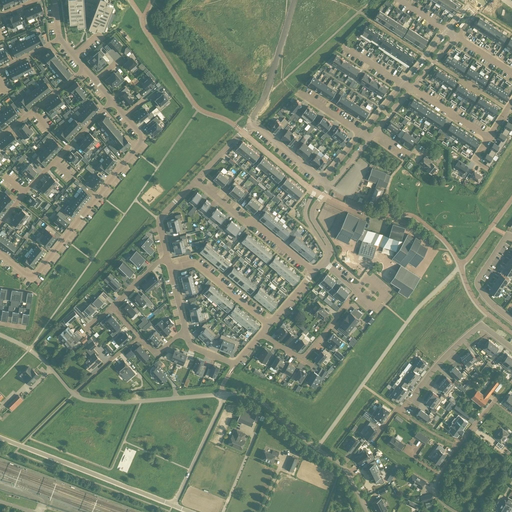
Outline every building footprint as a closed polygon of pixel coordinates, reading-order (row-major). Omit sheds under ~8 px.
[(0,0),(4,8),(9,6),(6,0),(0,0)] [(67,0),(69,22),(76,22),(76,25),(84,25),(85,25),(84,15),(85,15),(90,17),(91,18),(87,27),(88,27),(95,29),(96,26),(101,28),(103,29),(104,26),(109,28),(116,10),(111,8),(112,6),(105,3),(106,0),(97,0),(95,6),(92,4),(86,2),(83,2),(82,0),(67,0)] [(289,0),(303,9),(308,0),(289,0)] [(449,12),(455,3),(450,0),(445,8),(450,11),(449,12)] [(212,1),(209,4),(217,11),(220,7),(212,1)] [(250,9),(249,11),(252,15),(260,8),(256,4),(255,5),(253,3),(249,7),(250,9)] [(455,3),(449,12),(454,15),(460,5),(458,4),(457,4),(455,3)] [(38,16),(44,13),(40,4),(34,6),(38,16)] [(209,4),(207,7),(215,14),(217,11),(209,4)] [(33,18),(38,16),(34,6),(29,9),(33,18)] [(207,7),(204,11),(212,17),(215,14),(207,7)] [(260,8),(252,15),(256,19),(263,12),(264,12),(260,8)] [(28,20),(33,18),(29,9),(24,11),(28,20)] [(374,18),(379,21),(384,13),(380,10),(374,18)] [(204,11),(201,14),(209,20),(212,17),(204,11)] [(256,19),(259,23),(267,16),(263,12),(256,19)] [(291,12),(287,19),(296,24),(300,17),(291,12)] [(384,13),(379,21),(384,24),(389,16),(384,13)] [(16,26),(21,24),(23,27),(26,26),(23,20),(21,22),(17,14),(12,16),(16,26)] [(201,14),(199,17),(207,24),(210,21),(209,20),(201,14)] [(16,26),(12,16),(6,18),(9,24),(6,25),(8,31),(17,27),(16,26)] [(267,16),(259,23),(263,27),(271,20),(267,16)] [(384,24),(388,27),(393,19),(389,16),(384,24)] [(199,17),(195,21),(203,28),(207,24),(199,17)] [(240,18),(235,22),(243,29),(247,26),(240,18)] [(478,31),(484,21),(479,18),(477,22),(476,21),(473,26),(478,30),(477,31),(478,31)] [(393,19),(388,27),(393,30),(399,21),(398,22),(393,19)] [(271,20),(263,27),(267,31),(274,24),(271,20)] [(397,33),(404,24),(399,21),(393,30),(397,33)] [(478,31),(482,34),(489,24),(484,21),(478,31)] [(235,22),(232,25),(239,32),(243,29),(235,22)] [(404,24),(397,33),(402,36),(407,28),(403,25),(404,24)] [(489,24),(482,34),(483,33),(487,36),(493,27),(489,24)] [(232,25),(229,28),(236,35),(239,32),(232,25)] [(361,34),(359,37),(364,40),(366,37),(371,29),(366,26),(361,34)] [(492,39),(498,30),(497,30),(493,27),(487,36),(488,36),(488,35),(492,38),(492,39)] [(229,28),(226,30),(233,38),(236,35),(229,28)] [(409,39),(414,31),(409,28),(404,36),(409,39)] [(371,29),(366,37),(371,40),(375,32),(371,29)] [(226,30),(223,33),(230,41),(233,38),(226,30)] [(498,30),(492,39),(496,42),(502,33),(498,30)] [(409,39),(413,42),(418,34),(414,31),(409,39)] [(371,40),(370,40),(375,43),(376,42),(380,35),(378,33),(378,34),(375,32),(371,40)] [(40,45),(45,42),(40,33),(35,35),(40,45)] [(223,33),(220,36),(227,44),(230,41),(223,33)] [(279,34),(276,38),(284,45),(287,40),(286,39),(287,37),(283,33),(281,35),(279,34)] [(502,33),(496,42),(497,42),(497,41),(502,44),(507,36),(502,33)] [(418,34),(413,42),(418,45),(424,35),(423,37),(418,34)] [(35,47),(40,45),(35,35),(30,38),(35,47)] [(380,35),(376,42),(380,44),(380,45),(384,38),(382,37),(383,36),(380,35)] [(424,35),(418,45),(423,48),(429,39),(424,35)] [(220,36),(216,40),(223,48),(227,44),(220,36)] [(118,42),(114,37),(108,43),(104,47),(108,51),(112,48),(115,51),(119,47),(117,44),(118,42)] [(30,50),(35,47),(30,38),(26,40),(30,50)] [(276,38),(272,43),(280,49),(284,45),(276,38)] [(380,44),(379,45),(380,46),(383,48),(382,49),(383,50),(384,50),(385,49),(384,49),(390,41),(387,39),(386,39),(384,38),(380,45),(380,44)] [(25,52),(30,50),(26,40),(21,43),(25,52)] [(390,41),(384,49),(385,49),(389,52),(394,44),(392,43),(393,42),(390,40),(390,41)] [(21,54),(25,52),(21,43),(16,45),(21,55),(21,54)] [(272,43),(269,47),(277,54),(280,49),(272,43)] [(394,44),(389,52),(394,55),(400,47),(397,45),(396,46),(394,44)] [(16,58),(21,55),(16,45),(11,48),(16,58)] [(269,47),(265,52),(273,58),(277,54),(269,47)] [(400,47),(394,55),(399,58),(404,51),(402,49),(402,48),(400,47)] [(42,56),(49,64),(57,57),(50,49),(42,56)] [(0,51),(0,53),(4,62),(9,59),(4,50),(0,51)] [(89,61),(88,62),(90,64),(91,64),(96,69),(105,61),(102,57),(104,54),(100,50),(88,60),(89,61)] [(404,51),(399,58),(404,61),(409,54),(407,52),(404,50),(404,51)] [(126,58),(129,60),(124,64),(128,70),(130,68),(131,69),(135,66),(134,65),(136,63),(133,60),(135,58),(132,53),(126,58)] [(409,54),(404,61),(409,65),(414,57),(411,55),(409,53),(409,54)] [(448,65),(453,57),(452,57),(447,54),(444,58),(445,59),(443,62),(447,65),(448,65)] [(332,60),(329,63),(335,67),(341,58),(336,55),(333,60),(332,60)] [(49,64),(53,68),(60,62),(56,58),(57,58),(57,57),(49,64)] [(457,60),(453,57),(448,65),(452,68),(458,60),(457,60)] [(260,58),(256,63),(264,69),(268,64),(260,58)] [(341,58),(335,67),(340,70),(340,69),(345,61),(341,58)] [(457,71),(463,61),(462,63),(458,60),(452,68),(457,71)] [(28,73),(33,70),(28,61),(23,64),(28,73)] [(345,61),(340,69),(345,72),(350,64),(345,61)] [(463,61),(457,71),(462,74),(468,64),(463,61)] [(53,68),(56,72),(63,66),(60,62),(53,68)] [(256,63),(252,67),(261,74),(264,69),(256,63)] [(28,73),(23,64),(18,66),(22,74),(27,72),(28,73)] [(350,64),(345,72),(349,75),(355,67),(350,64)] [(18,76),(22,74),(18,66),(13,69),(18,78),(18,76)] [(56,72),(60,76),(67,70),(66,70),(63,66),(56,72)] [(252,67),(249,71),(257,78),(261,74),(252,67)] [(349,75),(348,77),(355,82),(359,77),(356,75),(359,70),(355,67),(349,75)] [(469,67),(464,75),(465,76),(468,77),(469,78),(474,71),(470,68),(469,67)] [(10,82),(18,78),(13,69),(8,71),(10,75),(8,77),(10,82)] [(63,81),(69,76),(71,74),(67,70),(60,76),(63,81)] [(432,77),(438,81),(443,73),(438,70),(436,73),(435,73),(432,77)] [(153,80),(155,78),(148,71),(146,73),(149,77),(141,84),(143,86),(143,87),(145,90),(146,89),(147,90),(150,87),(150,88),(152,86),(152,85),(155,83),(153,80)] [(249,71),(245,76),(253,82),(257,78),(249,71)] [(474,71),(469,78),(470,79),(474,81),(479,73),(475,71),(474,71)] [(118,77),(114,73),(106,79),(112,86),(118,81),(120,84),(125,80),(120,75),(118,77)] [(364,84),(369,76),(364,73),(359,81),(364,84)] [(442,84),(448,76),(443,73),(438,81),(442,84)] [(479,73),(474,81),(478,84),(483,76),(479,74),(479,73)] [(313,87),(318,79),(313,76),(310,81),(308,84),(313,87)] [(369,87),(374,79),(369,76),(364,84),(363,85),(368,88),(369,87)] [(442,84),(447,87),(452,79),(448,76),(442,84)] [(483,76),(478,84),(482,87),(483,87),(488,79),(483,77),(483,76)] [(47,93),(51,90),(46,84),(49,82),(45,77),(42,79),(44,81),(40,85),(47,93)] [(317,90),(322,82),(318,79),(313,87),(317,90)] [(374,79),(369,87),(373,90),(378,82),(374,79)] [(452,79),(447,87),(452,90),(457,82),(452,79)] [(68,88),(72,92),(79,86),(76,81),(68,88)] [(490,81),(485,89),(489,92),(494,84),(490,81)] [(322,82),(317,90),(322,93),(327,85),(322,82)] [(378,82),(373,90),(372,91),(377,94),(378,93),(383,85),(378,82)] [(326,96),(332,87),(333,86),(328,83),(327,85),(322,93),(326,96)] [(458,95),(463,87),(459,84),(453,92),(458,95)] [(494,84),(489,92),(494,95),(499,87),(494,84)] [(47,93),(40,85),(36,88),(42,96),(46,93),(47,93)] [(383,85),(378,93),(383,97),(386,93),(385,93),(388,88),(383,85)] [(72,92),(75,97),(83,90),(79,86),(72,92)] [(128,90),(125,87),(120,92),(122,94),(119,97),(122,100),(122,101),(122,100),(123,102),(126,105),(132,100),(125,92),(128,90)] [(332,87),(326,96),(331,99),(332,98),(337,90),(332,87)] [(468,90),(463,87),(458,95),(463,98),(468,90)] [(499,87),(494,95),(498,98),(504,90),(503,90),(500,88),(499,87)] [(38,100),(42,96),(36,88),(31,92),(38,100)] [(504,90),(498,98),(499,98),(503,101),(504,100),(507,102),(510,97),(507,95),(508,93),(510,91),(505,88),(504,90)] [(75,97),(79,101),(87,94),(83,90),(75,97)] [(467,101),(472,93),(468,90),(463,98),(467,101)] [(341,106),(346,98),(341,95),(343,93),(340,91),(337,96),(340,97),(336,103),(341,106)] [(34,103),(38,100),(31,92),(27,95),(34,103)] [(472,104),(477,96),(472,93),(467,101),(472,104)] [(167,98),(164,94),(164,95),(163,94),(155,100),(158,104),(155,106),(156,107),(159,110),(164,106),(162,104),(168,99),(167,98)] [(29,106),(34,103),(27,95),(23,98),(29,106)] [(64,104),(64,103),(58,95),(53,99),(60,107),(64,104)] [(351,100),(346,97),(346,98),(341,106),(345,109),(350,101),(351,101),(351,100)] [(475,105),(479,108),(484,100),(480,97),(475,105)] [(25,110),(29,106),(23,98),(19,102),(17,99),(14,101),(18,106),(20,104),(25,110)] [(56,110),(60,107),(53,99),(49,102),(56,110)] [(412,111),(418,102),(413,99),(411,103),(410,102),(407,106),(408,107),(413,110),(412,111)] [(296,110),(301,104),(296,100),(289,109),(294,113),(293,114),(295,116),(299,112),(296,110)] [(484,100),(479,108),(484,111),(489,103),(484,100)] [(96,112),(100,108),(92,101),(88,105),(96,112)] [(351,101),(350,101),(345,109),(350,112),(355,104),(351,101)] [(8,110),(14,118),(19,115),(14,109),(16,107),(13,102),(10,104),(12,107),(8,110)] [(49,116),(56,110),(49,102),(45,106),(47,109),(45,111),(49,116)] [(417,114),(422,105),(418,102),(412,111),(417,114)] [(488,114),(493,106),(489,103),(484,111),(488,114)] [(359,106),(355,104),(350,112),(354,114),(360,106),(359,106)] [(360,106),(354,114),(359,117),(365,107),(361,104),(359,106),(360,106)] [(92,116),(96,112),(88,105),(85,109),(92,116)] [(427,108),(422,105),(417,113),(422,116),(427,108)] [(305,118),(312,110),(308,106),(301,114),(299,112),(295,116),(298,118),(299,116),(304,120),(305,118)] [(498,109),(494,106),(488,114),(493,117),(498,109)] [(365,107),(359,117),(364,120),(366,117),(367,118),(371,111),(365,107)] [(147,116),(149,119),(154,115),(151,112),(149,114),(145,109),(144,109),(143,108),(140,111),(141,112),(135,117),(140,122),(147,116)] [(426,120),(432,111),(427,108),(422,116),(421,117),(426,120)] [(3,114),(4,114),(10,122),(14,118),(8,110),(7,109),(2,113),(3,114)] [(88,120),(92,116),(85,109),(81,113),(88,120)] [(314,122),(312,120),(317,114),(312,110),(305,118),(310,122),(308,124),(311,126),(314,122)] [(436,114),(432,111),(426,120),(430,123),(436,114)] [(77,117),(84,124),(88,120),(81,113),(77,117)] [(0,117),(6,125),(10,122),(4,114),(3,114),(0,116),(0,117)] [(441,117),(436,114),(430,123),(431,122),(435,125),(441,117)] [(102,127),(110,120),(106,116),(98,122),(102,127)] [(314,122),(311,126),(313,128),(314,128),(315,127),(319,130),(321,129),(321,128),(328,120),(323,116),(317,124),(314,122)] [(150,134),(151,136),(152,136),(161,129),(161,128),(157,124),(160,122),(156,117),(149,122),(151,126),(147,129),(147,130),(146,131),(149,134),(150,134)] [(441,117),(435,125),(440,128),(445,120),(441,117)] [(283,129),(288,122),(284,118),(281,122),(277,119),(274,122),(275,123),(270,129),(275,133),(281,127),(283,129)] [(69,123),(70,124),(77,130),(81,126),(73,119),(69,123)] [(102,127),(105,131),(112,125),(109,121),(110,120),(102,127)] [(330,132),(327,130),(332,124),(328,120),(321,128),(321,129),(325,132),(324,134),(326,136),(330,132)] [(505,128),(503,130),(508,134),(510,135),(511,132),(511,120),(511,121),(511,120),(511,123),(511,124),(508,122),(504,127),(505,128)] [(390,122),(386,128),(387,130),(394,134),(395,133),(397,135),(401,130),(398,128),(390,122)] [(30,128),(29,129),(25,124),(24,124),(21,126),(28,135),(32,133),(33,132),(33,131),(30,128)] [(77,130),(70,124),(67,128),(73,134),(77,130)] [(445,133),(450,136),(456,127),(451,124),(445,133)] [(105,131),(109,135),(116,129),(112,125),(105,131)] [(290,127),(288,125),(284,129),(286,131),(281,138),(285,141),(292,133),(288,130),(290,127)] [(18,129),(22,135),(21,136),(23,139),(24,139),(25,138),(28,135),(21,126),(18,129)] [(330,132),(326,136),(329,138),(332,135),(336,139),(343,130),(339,126),(332,134),(330,132)] [(454,139),(454,138),(460,129),(456,127),(450,136),(449,137),(450,137),(454,139)] [(63,132),(69,138),(73,134),(67,128),(63,131),(63,132)] [(61,129),(55,136),(59,140),(61,138),(65,142),(69,138),(63,132),(63,131),(61,129)] [(119,133),(116,129),(109,135),(112,139),(119,133)] [(410,135),(405,131),(402,129),(400,132),(403,134),(399,140),(404,144),(410,135)] [(460,140),(465,132),(460,129),(454,138),(456,139),(459,141),(460,140)] [(343,130),(336,139),(341,142),(339,144),(342,146),(345,142),(343,140),(348,134),(343,130)] [(501,133),(498,138),(501,140),(499,143),(504,146),(508,139),(506,137),(508,134),(503,130),(502,133),(501,133)] [(292,133),(285,141),(290,145),(295,139),(298,141),(302,136),(299,134),(298,135),(294,131),(292,133)] [(17,140),(11,133),(11,132),(6,136),(13,144),(18,141),(20,144),(23,143),(19,138),(17,140)] [(469,135),(465,132),(460,140),(461,141),(464,143),(469,135)] [(96,140),(89,133),(85,137),(92,144),(96,140)] [(123,137),(119,133),(112,139),(116,143),(124,136),(123,137)] [(416,142),(419,138),(416,136),(415,138),(410,135),(404,144),(409,147),(413,141),(416,142)] [(464,143),(469,146),(474,138),(469,135),(464,143)] [(9,148),(13,144),(6,136),(7,136),(2,140),(9,148)] [(130,144),(124,136),(116,143),(123,151),(130,144)] [(88,148),(92,144),(85,137),(81,141),(83,142),(88,148)] [(301,145),(296,150),(301,154),(308,146),(303,142),(305,140),(303,138),(299,143),(301,145)] [(474,138),(469,146),(467,148),(468,149),(472,151),(479,141),(474,138)] [(9,148),(2,140),(0,141),(0,145),(4,151),(9,148)] [(61,147),(53,140),(49,144),(57,151),(61,147)] [(241,152),(247,145),(242,141),(235,151),(239,154),(241,152)] [(86,153),(90,149),(88,148),(83,142),(79,147),(86,153)] [(492,149),(490,152),(495,155),(497,151),(499,153),(504,146),(499,143),(497,146),(494,143),(491,148),(492,149)] [(57,151),(49,144),(50,145),(47,149),(53,155),(57,151)] [(251,148),(247,145),(241,152),(245,156),(251,148)] [(308,146),(301,154),(305,158),(310,152),(313,154),(317,150),(314,148),(312,150),(308,146)] [(255,152),(251,148),(245,156),(249,159),(255,152)] [(53,155),(47,149),(43,153),(49,159),(53,155)] [(315,156),(310,162),(315,166),(322,158),(322,157),(317,154),(319,152),(317,150),(313,154),(315,156)] [(78,153),(76,155),(72,151),(67,156),(76,164),(82,157),(78,153)] [(255,152),(249,159),(248,160),(253,164),(259,155),(255,152)] [(431,158),(435,162),(436,162),(437,160),(440,156),(436,152),(431,158)] [(487,154),(484,159),(487,161),(485,164),(490,167),(494,160),(492,159),(495,155),(490,152),(488,155),(487,154)] [(43,153),(39,156),(39,157),(46,163),(49,159),(43,153)] [(39,157),(39,156),(37,154),(33,158),(32,157),(30,159),(34,164),(36,161),(42,167),(46,163),(39,157)] [(112,165),(116,161),(108,155),(104,159),(112,165)] [(322,158),(315,166),(319,170),(325,163),(327,165),(331,160),(329,158),(328,159),(323,156),(322,157),(322,158)] [(425,156),(418,163),(426,170),(431,174),(437,167),(432,163),(433,162),(425,156)] [(267,161),(263,157),(256,165),(261,169),(262,168),(261,168),(267,161)] [(109,170),(112,165),(104,159),(101,163),(100,162),(109,170)] [(272,164),(267,161),(261,168),(262,168),(265,171),(265,172),(272,164)] [(459,171),(463,173),(461,176),(464,179),(468,174),(464,172),(468,167),(458,161),(455,167),(460,170),(459,171)] [(106,174),(109,170),(100,162),(96,167),(95,165),(93,168),(97,171),(99,169),(106,174)] [(36,172),(31,167),(32,166),(29,163),(28,165),(25,168),(33,176),(36,172)] [(276,168),(272,164),(265,172),(265,171),(265,172),(269,176),(270,175),(276,168)] [(24,175),(25,174),(30,179),(33,176),(25,168),(22,171),(21,172),(24,175)] [(274,178),(280,171),(276,168),(270,175),(274,178)] [(375,188),(373,187),(369,199),(379,202),(383,190),(380,189),(381,187),(386,189),(391,175),(386,174),(386,173),(372,168),(368,180),(377,183),(375,188)] [(213,179),(218,183),(225,174),(220,171),(219,172),(219,171),(216,174),(217,174),(213,179)] [(273,179),(277,183),(284,175),(280,171),(274,178),(273,179)] [(470,177),(478,182),(482,176),(474,171),(471,175),(469,173),(466,178),(468,180),(470,177)] [(218,183),(223,186),(226,182),(228,184),(231,181),(229,179),(230,177),(225,173),(225,174),(218,183)] [(86,182),(84,184),(90,189),(92,186),(94,188),(102,179),(96,174),(89,184),(86,182)] [(57,182),(50,175),(46,179),(53,186),(57,182)] [(291,182),(287,178),(280,186),(284,190),(285,189),(291,182)] [(53,186),(46,179),(42,183),(43,184),(44,184),(49,190),(50,190),(53,186)] [(241,187),(235,181),(231,185),(233,187),(229,192),(234,196),(241,187)] [(264,190),(266,187),(260,182),(257,185),(264,190)] [(291,182),(285,189),(289,192),(295,185),(291,182)] [(90,195),(83,190),(85,187),(79,183),(78,185),(82,189),(79,193),(87,200),(90,195)] [(43,184),(40,188),(48,196),(52,192),(50,190),(49,190),(44,184),(43,184)] [(293,196),(299,188),(295,185),(289,192),(293,196)] [(248,192),(241,187),(234,196),(238,200),(242,196),(244,197),(248,192)] [(304,192),(299,188),(293,196),(291,198),(296,201),(304,192)] [(14,200),(9,195),(11,193),(6,189),(4,192),(6,193),(3,198),(11,204),(14,200)] [(196,209),(199,205),(197,202),(202,196),(197,192),(194,195),(193,194),(191,198),(192,199),(189,202),(194,206),(193,207),(196,209)] [(87,200),(79,193),(76,198),(77,199),(84,204),(87,200)] [(257,200),(253,196),(252,197),(250,195),(246,199),(248,201),(245,205),(250,209),(257,201),(257,200)] [(37,197),(35,199),(30,196),(27,201),(36,208),(41,201),(37,197)] [(73,203),(80,208),(84,204),(77,199),(75,198),(75,197),(71,201),(73,203)] [(11,204),(3,198),(0,201),(0,202),(7,208),(11,204)] [(202,215),(205,217),(209,212),(206,210),(211,204),(211,203),(211,204),(206,200),(207,200),(206,199),(204,203),(198,210),(203,214),(202,215)] [(264,205),(257,200),(257,201),(250,209),(254,213),(258,209),(260,211),(264,205)] [(77,213),(80,208),(73,203),(71,201),(68,205),(70,207),(77,213)] [(62,208),(60,210),(62,211),(64,214),(66,211),(73,216),(73,217),(74,216),(77,213),(70,207),(68,205),(64,210),(62,208)] [(264,222),(271,213),(267,209),(268,208),(266,206),(262,210),(264,212),(259,218),(259,219),(260,218),(264,222)] [(205,217),(207,219),(208,218),(213,222),(221,212),(217,208),(216,208),(211,214),(209,212),(205,217)] [(29,215),(22,209),(21,209),(18,214),(25,219),(26,220),(29,216),(29,215)] [(63,228),(67,222),(62,219),(65,215),(59,211),(52,220),(58,225),(58,226),(61,228),(62,227),(63,228)] [(223,224),(221,222),(226,216),(221,212),(213,222),(218,226),(217,227),(220,229),(222,226),(223,224)] [(363,229),(367,222),(348,212),(347,213),(335,238),(347,244),(350,238),(357,242),(358,239),(362,240),(358,254),(373,259),(377,244),(397,250),(392,259),(401,265),(390,282),(400,288),(398,291),(398,292),(407,297),(420,277),(405,267),(408,262),(416,268),(428,249),(420,244),(421,241),(415,237),(415,239),(408,234),(403,240),(401,240),(405,227),(393,223),(389,236),(386,235),(380,234),(363,229)] [(25,219),(17,213),(16,213),(13,217),(21,223),(24,219),(25,219)] [(274,218),(275,217),(271,213),(264,222),(268,225),(274,218)] [(182,224),(180,218),(181,217),(181,214),(175,215),(176,219),(167,221),(168,221),(169,227),(182,224)] [(21,223),(13,217),(10,221),(18,227),(21,223)] [(278,221),(274,218),(268,225),(272,229),(278,222),(278,221)] [(228,234),(236,225),(231,221),(232,221),(231,220),(226,227),(223,224),(222,226),(224,228),(223,229),(228,234)] [(276,232),(282,225),(284,223),(279,220),(278,221),(278,222),(272,229),(276,232)] [(169,227),(170,232),(170,233),(179,231),(179,234),(185,233),(184,229),(183,229),(182,224),(169,227)] [(44,235),(52,242),(56,237),(53,235),(50,232),(52,229),(47,225),(44,228),(47,230),(44,235)] [(240,228),(236,225),(228,234),(233,238),(232,239),(234,241),(238,237),(236,235),(241,228),(240,228)] [(286,228),(282,225),(276,232),(280,236),(286,229),(286,228)] [(286,228),(286,229),(280,236),(284,239),(289,233),(292,235),(296,231),(293,229),(292,230),(288,227),(286,228)] [(48,246),(52,242),(44,235),(42,234),(39,238),(37,237),(35,240),(41,244),(42,242),(45,244),(48,246)] [(174,247),(184,245),(188,244),(186,234),(180,236),(181,239),(172,241),(172,242),(173,242),(174,247)] [(242,241),(246,244),(252,237),(247,234),(242,241)] [(294,247),(300,239),(296,235),(289,243),(290,244),(290,243),(294,247)] [(155,250),(149,245),(153,241),(149,237),(141,245),(145,249),(151,254),(155,250)] [(246,244),(250,248),(256,241),(252,237),(246,244)] [(6,251),(12,243),(8,239),(1,247),(6,251)] [(304,243),(305,242),(300,239),(294,247),(298,250),(304,243)] [(250,248),(254,251),(260,244),(256,241),(250,248)] [(205,255),(211,247),(212,246),(207,242),(207,243),(200,251),(205,255)] [(10,254),(16,246),(12,243),(6,251),(10,254)] [(308,247),(304,243),(298,250),(302,254),(308,247)] [(260,244),(254,251),(258,255),(264,248),(260,244)] [(44,251),(37,245),(33,249),(41,255),(44,251)] [(184,245),(174,247),(176,253),(175,253),(184,251),(185,255),(190,253),(190,250),(186,251),(184,245)] [(216,251),(211,247),(205,255),(209,259),(216,251)] [(302,254),(306,257),(312,250),(308,247),(302,254)] [(263,258),(269,251),(264,248),(258,255),(263,258)] [(41,255),(33,249),(30,253),(38,260),(41,255)] [(306,257),(310,260),(310,261),(316,254),(312,250),(306,257)] [(139,259),(141,256),(136,251),(130,257),(139,266),(143,263),(139,259)] [(214,263),(221,255),(216,251),(209,259),(214,263)] [(273,255),(269,251),(263,258),(267,262),(273,255)] [(38,260),(30,253),(26,258),(34,264),(38,260)] [(225,259),(221,255),(214,263),(219,267),(225,259)] [(269,264),(273,267),(279,260),(275,256),(269,264)] [(34,264),(26,258),(23,262),(31,268),(34,264)] [(226,258),(225,259),(219,267),(223,271),(230,263),(231,262),(226,258)] [(273,267),(278,270),(284,263),(279,260),(273,267)] [(134,272),(123,261),(122,262),(121,264),(121,263),(119,265),(118,267),(123,272),(127,276),(128,277),(128,276),(128,277),(130,275),(130,276),(132,274),(133,273),(134,272)] [(284,263),(278,270),(282,274),(288,267),(284,263)] [(231,276),(232,278),(238,271),(233,267),(232,269),(227,274),(228,275),(228,274),(229,275),(230,276),(231,277),(231,276)] [(286,277),(292,270),(288,267),(282,274),(286,277)] [(511,272),(505,267),(502,272),(510,277),(511,274),(511,272)] [(238,271),(232,278),(234,279),(235,280),(237,281),(237,282),(243,275),(244,274),(243,274),(239,270),(238,271)] [(290,281),(296,274),(292,270),(286,277),(290,281)] [(193,280),(191,271),(189,271),(190,274),(181,276),(181,277),(182,276),(183,282),(193,280)] [(112,288),(115,291),(122,284),(110,273),(105,278),(114,286),(112,288)] [(157,282),(160,280),(155,274),(142,286),(148,292),(155,286),(158,284),(157,282)] [(300,277),(296,274),(290,281),(295,284),(300,277)] [(327,274),(320,282),(324,286),(331,277),(327,274)] [(501,274),(497,279),(505,284),(508,280),(501,274)] [(241,285),(247,278),(243,275),(237,282),(238,283),(239,283),(239,284),(240,284),(241,285)] [(331,277),(324,286),(326,288),(325,289),(329,293),(333,289),(331,287),(336,281),(331,277)] [(246,289),(252,282),(247,278),(241,285),(243,287),(244,287),(244,288),(245,288),(246,289)] [(497,279),(494,283),(502,288),(505,284),(497,279)] [(184,288),(195,285),(194,285),(193,280),(183,282),(184,288)] [(256,286),(252,282),(246,289),(250,293),(256,286)] [(494,283),(491,287),(499,292),(502,288),(494,283)] [(184,288),(186,294),(185,294),(186,294),(198,291),(197,285),(194,285),(195,285),(184,288)] [(206,287),(202,292),(203,293),(203,294),(208,298),(209,296),(215,289),(210,285),(207,289),(206,287)] [(333,289),(329,293),(336,299),(338,298),(337,297),(345,289),(340,285),(336,291),(333,289)] [(258,299),(265,290),(261,287),(253,296),(254,296),(255,297),(256,297),(256,298),(258,299)] [(491,287),(488,291),(496,297),(499,292),(491,287)] [(8,291),(5,290),(5,289),(0,288),(0,290),(0,303),(2,304),(3,298),(7,299),(8,289),(8,291)] [(11,300),(10,305),(13,306),(14,306),(16,290),(11,290),(11,291),(8,291),(9,289),(8,289),(7,299),(11,300)] [(215,289),(209,296),(214,300),(220,293),(215,289)] [(345,289),(337,297),(338,298),(342,301),(349,293),(345,289)] [(16,290),(14,306),(18,307),(18,301),(22,301),(24,291),(24,293),(21,293),(21,291),(16,290)] [(265,290),(258,299),(260,300),(260,301),(261,302),(261,301),(263,303),(269,295),(265,292),(266,291),(265,290)] [(27,292),(27,294),(24,293),(24,291),(22,301),(26,302),(26,308),(30,309),(32,293),(27,292)] [(103,291),(93,302),(98,307),(98,308),(106,300),(106,299),(108,296),(103,291)] [(214,300),(213,301),(218,305),(224,297),(220,293),(214,300)] [(134,298),(133,298),(141,307),(146,302),(149,307),(153,304),(146,296),(142,299),(138,294),(137,295),(136,295),(133,297),(134,298)] [(273,300),(275,298),(274,298),(270,294),(269,295),(263,303),(262,303),(264,304),(265,305),(266,305),(267,307),(273,300)] [(224,297),(218,305),(223,309),(229,301),(224,297)] [(278,304),(273,300),(267,307),(271,310),(271,311),(272,311),(273,309),(273,308),(274,309),(274,308),(274,307),(275,307),(278,304)] [(98,307),(93,302),(92,301),(82,312),(87,317),(89,314),(90,315),(98,307)] [(229,301),(223,309),(227,313),(234,305),(229,301)] [(318,303),(311,310),(317,315),(323,320),(329,314),(323,309),(324,308),(318,303)] [(128,304),(122,309),(130,318),(136,313),(137,314),(140,312),(135,307),(133,309),(128,304)] [(13,306),(10,305),(8,305),(8,311),(7,315),(11,316),(10,322),(17,323),(18,317),(17,317),(18,312),(12,311),(13,306)] [(233,319),(240,310),(235,306),(228,315),(233,319)] [(21,323),(27,324),(29,314),(23,313),(24,307),(22,307),(19,307),(18,312),(17,317),(18,317),(22,318),(21,323)] [(201,313),(200,307),(189,309),(191,315),(201,313)] [(245,314),(240,310),(233,319),(234,318),(238,322),(245,314)] [(354,315),(351,313),(349,315),(348,315),(345,318),(354,325),(359,319),(358,319),(362,314),(357,310),(354,315)] [(467,327),(473,321),(465,310),(462,313),(459,310),(456,313),(458,316),(467,327)] [(74,311),(63,320),(67,324),(78,315),(74,311)] [(191,315),(192,322),(200,320),(200,323),(206,322),(205,318),(204,319),(202,312),(201,313),(191,315)] [(243,326),(244,325),(244,324),(249,317),(245,314),(238,322),(243,326)] [(116,321),(112,316),(106,321),(104,318),(100,322),(102,325),(105,322),(109,327),(116,321)] [(244,324),(244,325),(248,328),(254,321),(249,317),(244,324)] [(169,333),(171,331),(169,328),(174,324),(169,318),(164,323),(161,320),(155,326),(164,336),(165,336),(166,337),(169,334),(169,333)] [(343,321),(343,322),(341,324),(344,327),(340,331),(346,336),(350,331),(354,325),(345,318),(343,321)] [(109,327),(113,332),(110,334),(113,337),(117,333),(115,330),(120,326),(116,321),(109,327)] [(149,321),(142,327),(145,330),(152,324),(149,321)] [(248,328),(247,329),(252,333),(255,330),(256,329),(257,328),(257,327),(259,325),(254,321),(248,328)] [(449,333),(452,331),(456,336),(461,331),(452,322),(449,325),(447,322),(443,326),(449,333)] [(211,330),(207,326),(208,326),(205,323),(202,327),(204,329),(198,336),(202,340),(211,330)] [(281,340),(282,340),(289,331),(284,327),(285,326),(282,324),(278,329),(280,331),(276,336),(281,340)] [(68,327),(58,335),(63,341),(73,332),(68,327)] [(441,329),(434,337),(444,347),(449,342),(446,339),(444,337),(447,335),(441,329)] [(211,330),(202,340),(207,344),(213,338),(215,340),(220,336),(217,334),(216,335),(211,330)] [(282,340),(287,344),(291,339),(293,341),(298,336),(295,334),(295,335),(290,330),(289,331),(282,340)] [(69,348),(82,337),(76,331),(74,333),(73,332),(63,341),(69,348)] [(155,347),(161,341),(160,341),(159,339),(161,337),(156,331),(147,338),(148,338),(155,346),(155,347)] [(120,347),(131,338),(126,332),(123,336),(120,333),(113,339),(120,347)] [(230,338),(221,334),(219,341),(222,342),(220,349),(225,351),(230,338)] [(295,347),(300,352),(309,342),(304,338),(305,336),(302,334),(298,339),(300,341),(295,347)] [(342,342),(333,334),(327,341),(331,344),(328,347),(333,352),(336,348),(337,349),(342,342)] [(354,337),(349,343),(353,346),(358,340),(354,337)] [(230,338),(225,351),(231,354),(234,347),(237,348),(240,342),(230,338)] [(482,344),(479,348),(481,350),(482,349),(487,352),(487,353),(494,344),(489,340),(484,346),(482,344)] [(89,344),(87,346),(87,347),(91,351),(94,349),(97,346),(93,341),(89,344)] [(429,348),(426,351),(434,357),(438,352),(433,348),(436,346),(431,341),(427,345),(429,348)] [(487,352),(486,353),(491,357),(490,358),(493,360),(496,356),(493,354),(499,348),(494,344),(487,353),(487,352)] [(139,346),(134,351),(142,360),(145,357),(147,355),(139,346)] [(82,363),(90,371),(101,361),(96,355),(98,353),(94,349),(91,351),(87,347),(85,349),(91,355),(82,363)] [(265,364),(267,366),(271,361),(268,359),(272,353),(264,348),(258,359),(265,363),(265,364)] [(168,352),(163,357),(171,360),(177,362),(179,357),(181,352),(179,351),(180,350),(176,349),(176,350),(175,350),(173,355),(168,352)] [(331,355),(326,350),(323,353),(321,351),(315,359),(320,363),(322,361),(323,362),(326,358),(327,359),(331,355)] [(341,360),(345,356),(338,350),(334,354),(341,360)] [(470,351),(466,355),(473,364),(473,363),(477,360),(479,361),(481,360),(478,356),(476,358),(470,351)] [(177,363),(187,367),(189,361),(185,360),(186,358),(187,354),(186,354),(187,353),(183,352),(183,353),(181,352),(179,357),(177,362),(177,363)] [(466,355),(461,359),(467,366),(465,367),(468,371),(470,369),(470,368),(474,364),(473,363),(473,364),(466,355)] [(500,360),(497,363),(499,365),(500,365),(505,368),(511,359),(511,358),(507,355),(502,361),(500,360)] [(282,362),(283,360),(277,356),(271,365),(272,365),(269,369),(275,373),(278,369),(279,367),(281,369),(285,363),(282,362)] [(415,363),(413,366),(417,369),(419,366),(424,370),(424,369),(426,367),(425,366),(427,364),(419,358),(415,363)] [(197,359),(193,369),(200,372),(198,375),(202,377),(205,370),(201,369),(203,365),(204,361),(197,359)] [(116,367),(121,374),(129,367),(124,361),(116,367)] [(402,369),(405,372),(411,365),(408,362),(402,369)] [(283,368),(285,370),(284,372),(290,376),(295,367),(289,363),(288,365),(285,364),(283,368)] [(205,376),(208,377),(209,376),(215,378),(219,367),(213,365),(211,369),(210,371),(207,370),(205,376)] [(411,368),(407,373),(407,374),(415,380),(417,378),(418,378),(420,375),(415,371),(417,369),(413,366),(411,368)] [(454,366),(450,371),(458,380),(463,375),(465,377),(467,374),(463,371),(461,373),(454,366)] [(23,379),(29,385),(38,375),(32,369),(31,370),(28,367),(22,373),(25,376),(23,379)] [(157,367),(151,372),(159,382),(165,376),(157,367)] [(306,372),(302,370),(300,369),(298,373),(295,371),(291,378),(294,380),(294,378),(301,382),(304,377),(305,377),(307,374),(306,373),(306,372)] [(325,374),(320,371),(318,375),(314,372),(308,382),(313,385),(316,382),(318,383),(321,377),(323,378),(325,374)] [(403,378),(401,381),(405,384),(407,381),(412,385),(414,383),(414,382),(415,380),(407,374),(407,373),(403,378)] [(446,377),(442,382),(452,390),(455,385),(456,386),(458,383),(454,380),(453,382),(446,377)] [(482,395),(477,402),(482,406),(488,399),(487,398),(500,383),(495,379),(483,395),(482,395)] [(399,384),(395,389),(403,395),(405,393),(406,394),(408,391),(403,387),(405,384),(401,381),(399,384)] [(460,384),(458,387),(464,392),(471,383),(468,381),(464,386),(460,384)] [(442,382),(438,386),(445,392),(443,394),(447,397),(449,395),(448,394),(452,390),(442,382)] [(391,394),(389,397),(393,400),(395,397),(400,401),(401,401),(403,398),(402,398),(403,395),(395,389),(391,394)] [(477,391),(472,398),(477,402),(482,395),(477,391)] [(433,392),(429,397),(439,404),(442,400),(443,400),(445,398),(441,395),(439,397),(433,392)] [(510,394),(503,403),(507,407),(508,406),(511,400),(511,396),(510,395),(510,394)] [(18,395),(8,405),(12,410),(23,400),(18,395)] [(429,397),(426,402),(432,407),(431,409),(435,412),(437,410),(436,409),(439,404),(429,397)] [(430,412),(423,407),(426,403),(423,401),(419,408),(428,414),(430,412)] [(375,411),(372,415),(373,415),(375,417),(382,423),(390,412),(383,406),(378,413),(375,411)] [(461,407),(457,412),(463,417),(467,412),(461,407)] [(420,409),(416,415),(427,423),(431,418),(432,418),(434,416),(430,413),(428,415),(420,409)] [(242,410),(241,412),(237,421),(252,427),(257,416),(252,414),(242,410)] [(363,415),(368,419),(371,415),(366,411),(363,415)] [(451,428),(449,431),(457,436),(459,434),(460,435),(463,430),(462,430),(467,422),(458,415),(455,418),(451,422),(452,423),(449,427),(451,428)] [(371,427),(364,436),(371,441),(378,431),(375,429),(376,427),(377,427),(371,422),(369,425),(371,427)] [(502,442),(509,433),(503,428),(500,432),(500,431),(498,434),(495,437),(499,441),(497,444),(501,448),(503,445),(501,443),(502,443),(502,442)] [(232,435),(228,444),(241,450),(245,441),(243,440),(245,434),(237,431),(234,436),(232,435)] [(414,436),(425,443),(428,438),(418,431),(414,436)] [(359,442),(353,437),(344,449),(351,453),(359,442)] [(398,452),(404,445),(392,437),(387,444),(398,452)] [(435,454),(432,459),(434,461),(437,464),(438,463),(439,464),(445,454),(442,452),(444,449),(437,445),(433,452),(435,454)] [(271,453),(265,451),(264,452),(263,452),(262,455),(262,456),(261,458),(272,463),(275,456),(277,457),(279,453),(273,450),(271,453)] [(366,459),(368,462),(374,458),(372,454),(369,456),(366,451),(356,457),(360,464),(366,459)] [(293,472),(299,459),(291,456),(286,469),(293,472)] [(370,465),(365,468),(367,473),(368,475),(380,470),(375,460),(369,463),(370,465)] [(380,470),(368,475),(369,477),(371,482),(374,480),(376,484),(380,482),(380,484),(384,482),(381,476),(380,477),(379,474),(381,473),(380,470)] [(421,489),(425,481),(413,474),(408,481),(421,489)] [(502,503),(500,502),(498,506),(500,507),(498,511),(499,511),(508,511),(509,511),(511,509),(511,506),(511,503),(510,503),(511,500),(508,497),(506,500),(504,499),(502,503)] [(383,511),(387,510),(381,498),(373,502),(378,511),(383,511)] [(417,509),(419,505),(408,499),(406,504),(417,509)]
